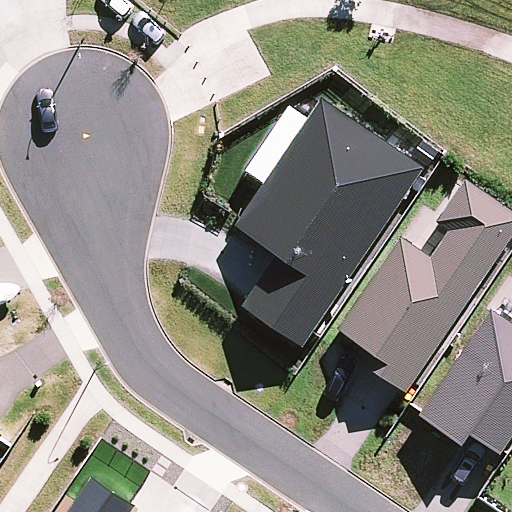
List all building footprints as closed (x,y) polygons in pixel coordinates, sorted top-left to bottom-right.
[(321,102),(307,122),(262,187),(233,231),(276,259),(241,309),(302,350),(424,171),(321,102)] [(244,174),(262,187),(307,122),(289,108),(244,174)] [(406,394),(511,237),(511,213),(465,182),(436,225),(448,233),(430,259),(399,238),(334,334),(361,351),(355,360),(406,394)] [(499,457),(511,436),(511,326),(490,311),(418,420),(461,450),(470,438),(499,457)] [(134,511),(137,509),(91,479),(68,511),(134,511)]
